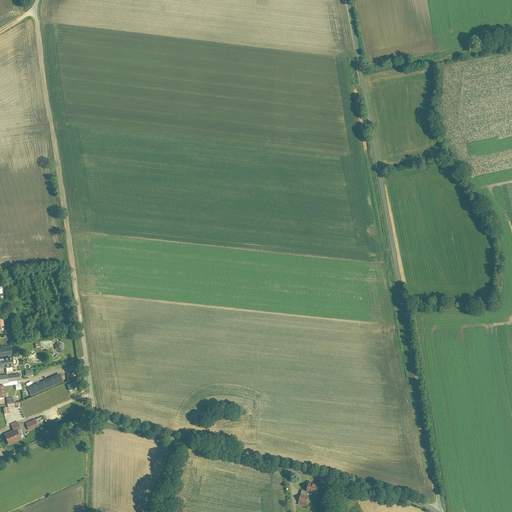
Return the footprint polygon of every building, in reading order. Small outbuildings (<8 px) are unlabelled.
[(56,347),(56,349),(58,350),(60,351),(63,350),(64,347),(64,345),(62,343),(60,342),(57,343),(56,345),(56,347)] [(0,355),(0,369),(2,369),(2,368),(18,368),(18,357),(2,358),(2,356),(0,355)] [(0,376),(0,383),(2,383),(3,386),(8,385),(8,382),(15,381),(14,374),(0,376)] [(36,419),(27,423),(31,431),(40,426),(36,419)] [(18,422),(11,425),(14,431),(21,428),(18,422)] [(6,436),(10,446),(23,441),(19,431),(6,436)] [(310,484),(308,493),(319,496),(322,487),(310,484)] [(302,495),(300,503),(309,505),(310,497),(302,495)]
